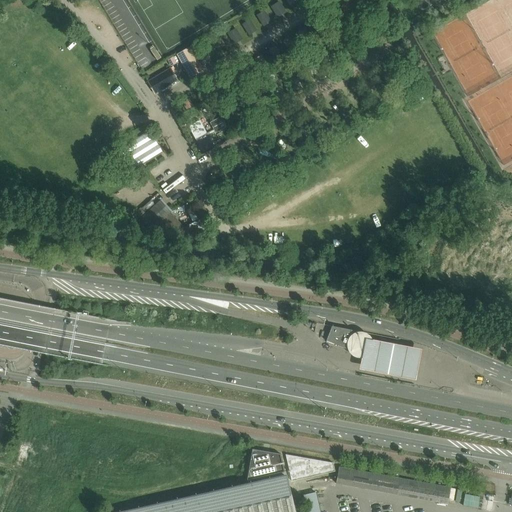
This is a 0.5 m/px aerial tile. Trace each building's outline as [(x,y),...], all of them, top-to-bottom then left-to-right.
[(417,0),(423,10),(432,5),(429,0),(417,0)] [(18,31),(29,27),(26,18),(15,22),(18,31)] [(193,55),(189,48),(177,55),(190,77),(202,71),(196,59),(200,56),(198,52),(193,55)] [(175,79),(169,70),(148,82),(154,92),(175,79)] [(222,116),(211,121),(216,132),(227,127),(222,116)] [(188,127),(204,153),(215,147),(200,120),(188,127)] [(133,170),(161,153),(147,132),(120,149),(133,170)] [(183,229),(170,214),(171,213),(160,201),(140,218),(151,230),(163,220),(175,233),(180,242),(203,230),(199,221),(183,229)] [(141,208),(131,217),(136,221),(145,212),(141,208)] [(326,341),(348,350),(349,350),(357,331),(332,326),(326,341)] [(422,349),(366,337),(360,368),(415,380),(422,349)] [(252,449),(247,481),(284,472),(280,454),(252,449)] [(337,465),(289,456),(295,483),(339,473),(337,465)] [(456,489),(344,468),(341,485),(453,505),(456,489)] [(294,511),(290,495),(286,473),(115,511),(294,511)] [(319,511),(315,492),(304,495),(307,511),(319,511)] [(464,494),(462,505),(479,508),(481,497),(464,494)]
